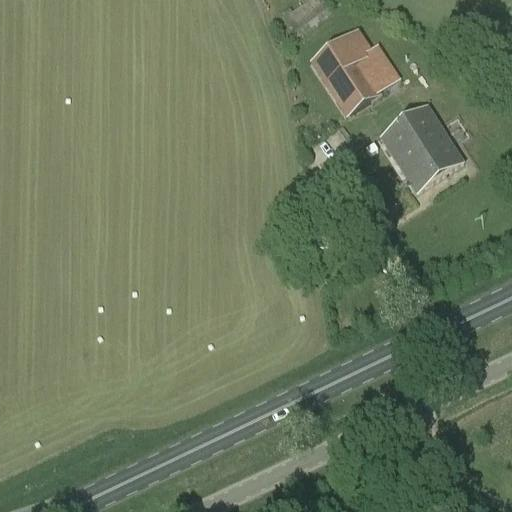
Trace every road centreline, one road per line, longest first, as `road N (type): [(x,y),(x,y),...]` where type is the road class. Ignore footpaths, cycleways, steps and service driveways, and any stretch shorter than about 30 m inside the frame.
road 1 (primary): [(57,511),(511,296)]
road 2 (unclassified): [(207,511),(511,366)]
